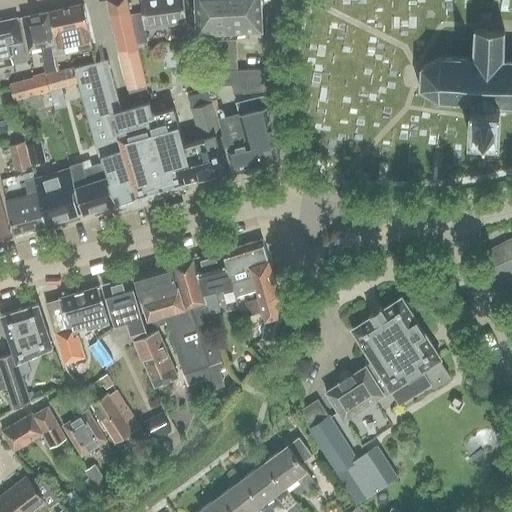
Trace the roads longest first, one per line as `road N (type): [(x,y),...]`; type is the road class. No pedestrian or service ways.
road 1 (tertiary): [(0,279),(253,207),(323,212)]
road 2 (residential): [(450,211),(511,350)]
road 3 (tertiary): [(450,211),(323,212)]
